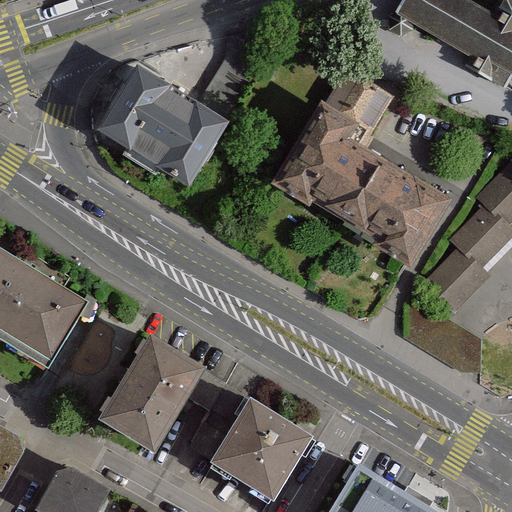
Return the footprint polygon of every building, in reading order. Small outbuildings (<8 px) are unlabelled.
[(399,0),(393,11),(386,15),(386,27),(399,35),(410,30),(411,22),(466,53),(461,62),(505,87),(511,75),(511,1),(509,0),(498,0),(491,13),(467,0),(399,0)] [(224,59),(198,105),(225,121),(254,71),(253,32),(224,38),(224,59)] [(373,91),(338,70),(268,185),(300,204),(302,200),(332,218),(369,157),(343,142),(373,91)] [(185,187),(223,125),(132,71),(95,133),(185,187)] [(332,218),(401,260),(438,199),(369,157),(332,218)] [(448,238),(456,246),(421,282),(452,312),(487,276),(480,269),(511,235),(511,229),(508,226),(511,222),(511,162),(511,161),(477,196),(483,202),(448,238)] [(0,340),(39,364),(79,299),(0,251),(0,340)] [(479,339),(408,299),(405,305),(402,338),(462,372),(479,372),(479,339)] [(222,424),(238,398),(139,338),(86,424),(145,459),(181,399),(222,424)] [(305,438),(238,398),(222,424),(195,468),(262,508),(305,438)] [(0,430),(0,482),(15,453),(11,436),(0,430)] [(66,470),(48,476),(31,511),(85,511),(98,487),(66,470)] [(407,511),(348,475),(325,511),(407,511)]
